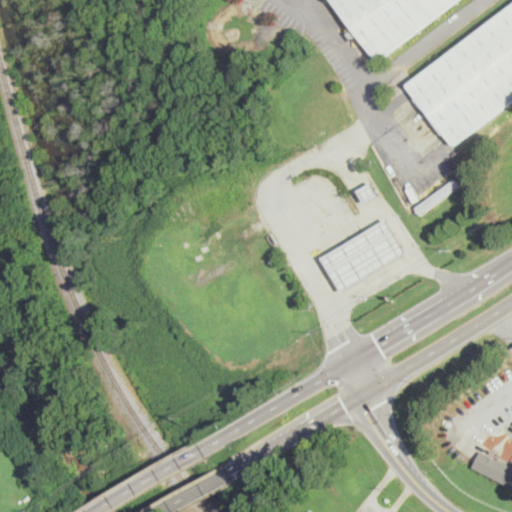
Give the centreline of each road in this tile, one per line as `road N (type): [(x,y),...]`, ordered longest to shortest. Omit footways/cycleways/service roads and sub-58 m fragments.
road 1 (primary): [(511,262),(194,451)]
road 2 (primary): [(228,472),(511,300)]
